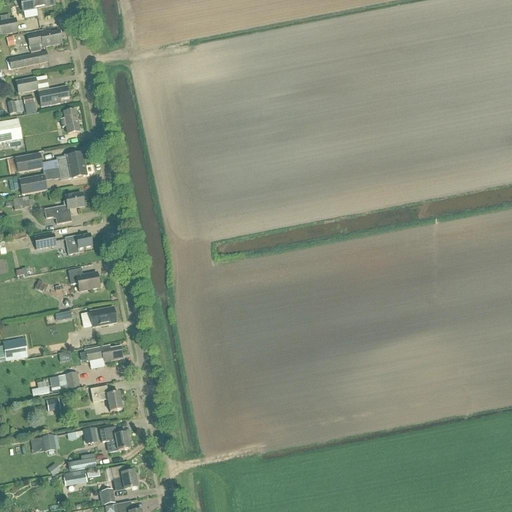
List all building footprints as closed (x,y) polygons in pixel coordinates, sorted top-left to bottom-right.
[(19,0),(22,13),(54,7),(53,0),(19,0)] [(0,37),(18,34),(15,20),(0,22),(0,37)] [(50,32),(27,37),(31,55),(40,53),(39,47),(42,46),(42,49),(62,45),(59,32),(50,34),(50,32)] [(12,39),(6,40),(8,49),(14,47),(12,39)] [(48,64),(46,53),(8,61),(10,72),(48,64)] [(17,96),(37,92),(35,79),(15,83),(17,96)] [(41,110),(60,106),(59,102),(69,101),(66,89),(38,95),(41,110)] [(9,116),(16,115),(13,103),(6,105),(9,116)] [(79,134),(75,113),(64,115),(65,121),(61,121),(62,129),(66,128),(68,136),(79,134)] [(0,145),(21,141),(18,122),(0,125),(0,145)] [(17,176),(42,171),(39,155),(14,160),(17,176)] [(59,171),(85,166),(83,155),(69,158),(68,158),(57,160),(59,171)] [(85,166),(59,171),(61,183),(87,178),(85,166)] [(21,198),(46,193),(43,177),(18,182),(21,198)] [(67,212),(69,212),(84,209),(81,195),(64,199),(66,208),(57,210),(44,212),(46,222),(55,220),(57,227),(61,226),(72,224),(70,214),(68,214),(67,212)] [(28,201),(27,198),(12,201),(14,212),(24,211),(23,209),(30,208),(29,207),(33,207),(32,200),(28,201)] [(35,252),(55,248),(53,236),(33,240),(35,252)] [(92,249),(89,236),(77,238),(65,240),(65,241),(68,258),(78,255),(78,251),(92,249)] [(82,278),(81,271),(68,274),(70,287),(77,286),(79,294),(100,290),(97,275),(82,278)] [(39,283),(35,291),(41,294),(45,287),(39,283)] [(92,330),(116,326),(113,310),(89,314),(92,330)] [(57,315),(57,322),(72,320),(72,314),(57,315)] [(6,364),(27,360),(23,340),(2,344),(6,364)] [(110,351),(109,348),(85,352),(88,364),(102,361),(103,365),(123,361),(120,349),(110,351)] [(68,354),(58,356),(59,364),(70,363),(68,354)] [(60,394),(79,389),(76,374),(57,379),(60,394)] [(57,379),(49,380),(51,395),(60,394),(57,379)] [(109,397),(107,388),(90,392),(93,404),(107,402),(110,414),(122,412),(119,395),(109,397)] [(47,389),(31,392),(32,398),(49,395),(47,389)] [(48,414),(60,411),(57,401),(45,403),(48,414)] [(116,437),(115,429),(104,431),(107,444),(115,443),(117,454),(129,452),(126,436),(116,437)] [(85,446),(94,445),(92,431),(83,432),(85,446)] [(43,453),(56,451),(53,437),(41,439),(43,453)] [(69,474),(95,469),(93,460),(67,465),(69,474)] [(54,466),(47,471),(52,478),(59,473),(54,466)] [(125,476),(123,469),(110,471),(113,483),(115,493),(123,492),(124,493),(137,491),(134,474),(125,476)] [(89,480),(101,476),(99,470),(87,474),(89,480)] [(86,484),(85,477),(65,481),(66,488),(86,484)] [(103,507),(114,505),(112,491),(100,493),(103,507)]
